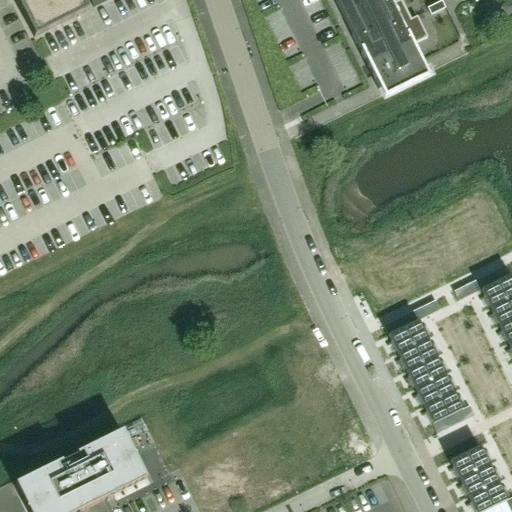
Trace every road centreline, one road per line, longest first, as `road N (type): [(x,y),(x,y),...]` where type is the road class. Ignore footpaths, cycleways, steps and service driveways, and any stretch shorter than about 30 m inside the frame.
road 1 (unclassified): [(404,456),(301,250),(215,0)]
road 2 (unclassified): [(404,456),(292,511)]
